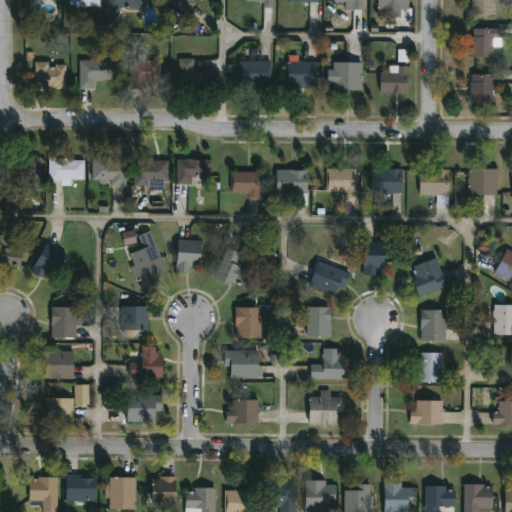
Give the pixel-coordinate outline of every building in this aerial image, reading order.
[(141,8),(140,0),(107,0),(108,9),(141,8)] [(197,0),(169,0),(184,14),(197,0)] [(272,0),(245,0),(245,2),(262,2),(262,8),(273,9),(272,0)] [(362,0),(362,9),(341,9),(341,0),(362,0)] [(409,10),(408,0),(377,0),(378,10),(384,10),(384,18),(400,18),(400,10),(409,10)] [(494,0),(494,14),(470,14),(470,0),(494,0)] [(470,56),(470,28),(500,28),(500,38),(492,38),(492,56),(470,56)] [(207,70),(207,88),(178,88),(178,57),(194,58),(194,70),(207,70)] [(94,87),(79,87),(79,59),(111,59),(111,79),(94,79),(94,87)] [(130,59),(159,59),(159,82),(130,82),(130,59)] [(239,84),(239,59),(269,59),(269,84),(239,84)] [(315,86),(286,86),(286,60),(315,60),(315,86)] [(360,61),(360,88),(328,87),(329,60),(360,61)] [(35,86),(35,61),(65,61),(65,86),(35,86)] [(407,65),(407,92),(380,92),(380,65),(407,65)] [(492,73),(492,104),(470,104),(470,73),(492,73)] [(40,155),(40,187),(6,187),(6,155),(40,155)] [(49,179),(49,157),(83,157),(83,179),(49,179)] [(110,186),(110,179),(92,179),(92,158),(124,158),(124,186),(110,186)] [(169,159),(169,180),(148,180),(148,186),(133,186),(133,159),(169,159)] [(176,183),(176,159),(210,159),(210,177),(191,177),(191,183),(176,183)] [(354,167),(354,194),(326,194),(326,167),(354,167)] [(401,192),(370,192),(370,167),(401,167),(401,192)] [(467,194),(467,167),(496,167),(496,194),(467,194)] [(306,169),(306,192),(276,192),(276,169),(306,169)] [(448,169),(448,194),(419,194),(419,169),(448,169)] [(231,171),(257,171),(257,195),(231,195),(231,171)] [(136,245),(134,231),(122,232),(123,246),(136,245)] [(0,235),(7,235),(7,248),(20,248),(20,266),(0,266),(0,235)] [(177,271),(177,238),(200,238),(200,271),(177,271)] [(363,274),(363,242),(385,242),(385,274),(363,274)] [(128,254),(154,243),(167,271),(141,283),(128,254)] [(65,253),(52,282),(31,273),(44,244),(65,253)] [(253,260),(241,288),(214,276),(226,248),(253,260)] [(511,284),(492,270),(508,248),(511,250),(511,284)] [(343,288),(338,286),(335,295),(308,285),(317,261),(349,272),(343,288)] [(419,295),(409,266),(427,261),(432,275),(445,271),(449,285),(419,295)] [(511,304),(511,335),(492,335),(492,304),(511,304)] [(50,337),(50,306),(76,306),(76,337),(50,337)] [(119,306),(147,306),(147,329),(119,329),(119,306)] [(263,336),(235,336),(235,306),(263,306),(263,336)] [(329,306),(329,335),(305,335),(305,306),(329,306)] [(445,340),(419,340),(419,310),(445,310),(445,340)] [(128,361),(141,361),(141,345),(161,345),(161,377),(128,377),(128,361)] [(322,364),(322,347),(342,347),(342,378),(310,378),(310,364),(322,364)] [(230,377),(230,365),(224,365),(224,349),(260,349),(260,377),(230,377)] [(73,350),(73,377),(46,377),(46,350),(73,350)] [(442,381),(418,381),(418,352),(442,352),(442,381)] [(487,365),(498,365),(498,352),(511,352),(511,383),(487,383),(487,365)] [(45,397),(73,396),(73,383),(88,383),(88,403),(72,403),(72,424),(45,424),(45,397)] [(308,424),(308,396),(320,396),(320,389),(329,389),(329,396),(342,396),(342,412),(337,412),(337,424),(308,424)] [(126,421),(126,393),(160,393),(160,410),(155,410),(155,421),(126,421)] [(492,411),(498,411),(498,395),(511,395),(511,424),(492,424),(492,411)] [(257,399),(257,422),(226,422),(226,399),(257,399)] [(441,423),(409,423),(409,409),(414,409),(414,399),(441,399),(441,423)] [(65,501),(65,474),(96,474),(96,501),(65,501)] [(57,476),(57,511),(42,511),(42,501),(29,501),(29,476),(57,476)] [(134,476),(134,509),(108,509),(108,476),(134,476)] [(160,511),(160,505),(151,505),(151,476),(176,476),(176,511),(160,511)] [(279,511),(279,507),(272,507),(272,480),(294,480),(294,511),(279,511)] [(304,511),(304,480),(335,480),(335,511),(304,511)] [(370,511),(344,511),(344,484),(370,484),(370,511)] [(383,511),(383,484),(414,484),(414,511),(383,511)] [(463,511),(463,484),(493,484),(493,511),(463,511)] [(424,511),(424,486),(454,486),(454,508),(439,508),(439,511),(424,511)] [(215,511),(184,511),(184,487),(215,487),(215,511)] [(255,511),(225,511),(225,489),(255,489),(255,511)] [(511,511),(511,490),(504,490),(503,511),(511,511)]
